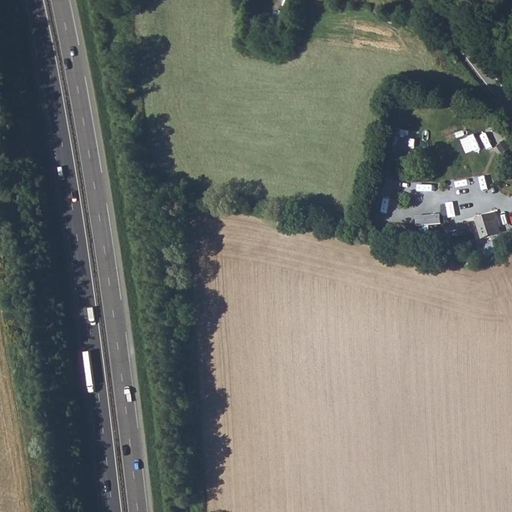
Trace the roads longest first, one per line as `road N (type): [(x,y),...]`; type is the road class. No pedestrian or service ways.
road 1 (trunk): [(34,0),(78,245),(112,511)]
road 2 (trunk): [(137,511),(59,0)]
road 3 (unclassified): [(426,0),(511,108)]
